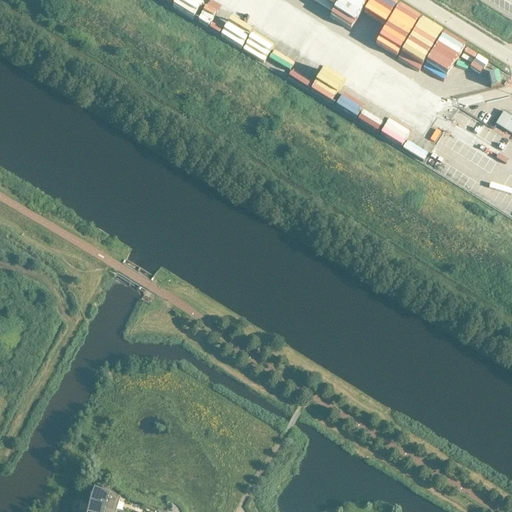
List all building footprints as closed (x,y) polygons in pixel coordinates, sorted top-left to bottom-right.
[(342,0),(341,3),(362,16),(371,0),(342,0)] [(373,0),(363,18),(384,30),(396,8),(380,0),(373,0)] [(201,22),(206,9),(196,6),(195,8),(183,3),(179,12),(189,16),(189,17),(201,22)] [(220,38),(231,20),(212,8),(201,26),(220,38)] [(235,21),(231,35),(238,38),(236,43),(248,46),(254,28),(235,21)] [(449,73),(465,47),(421,21),(409,42),(426,53),(428,49),(434,52),(428,60),(449,73)] [(293,75),(303,52),(282,43),(272,65),(293,75)] [(338,101),(344,90),(324,78),(318,89),(338,101)] [(342,99),(337,108),(357,119),(362,110),(342,99)] [(511,117),(503,112),(495,125),(511,136),(511,117)] [(384,132),(382,136),(403,146),(405,142),(384,132)] [(116,510),(120,500),(104,487),(101,492),(97,491),(97,492),(98,492),(96,504),(94,503),(93,504),(116,510)]
